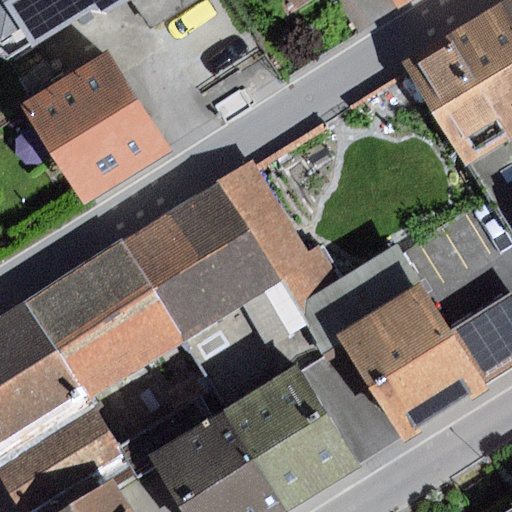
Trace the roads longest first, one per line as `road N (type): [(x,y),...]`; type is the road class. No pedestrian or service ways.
road 1 (residential): [(486,0),(0,300)]
road 2 (residential): [(371,511),(511,419)]
